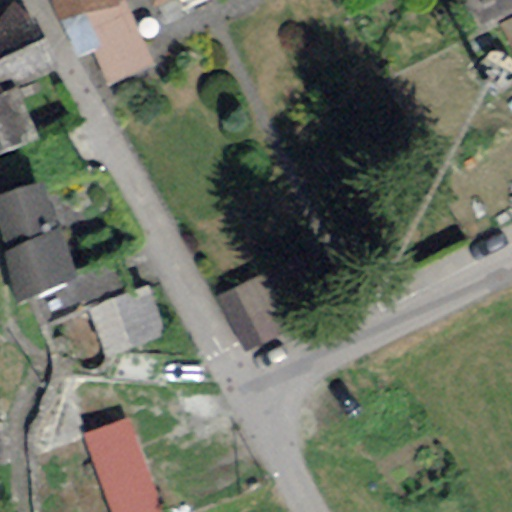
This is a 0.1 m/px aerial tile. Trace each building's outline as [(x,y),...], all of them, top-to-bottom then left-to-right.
[(116,2),(115,0),(47,0),(60,22),(117,8),(116,2)] [(123,0),(122,0),(116,2),(117,8),(60,22),(77,58),(93,50),(107,88),(152,67),(123,0)] [(173,0),(147,0),(152,10),(173,0)] [(503,0),(468,0),(475,14),(503,0)] [(26,21),(14,3),(0,19),(0,94),(1,95),(17,89),(54,74),(34,18),(26,21)] [(0,155),(38,139),(17,89),(1,95),(0,94),(0,155)] [(43,183),(0,195),(0,239),(16,303),(76,281),(43,183)] [(288,273),(227,303),(247,342),(307,312),(288,273)] [(146,287),(87,309),(106,359),(165,337),(146,287)]
